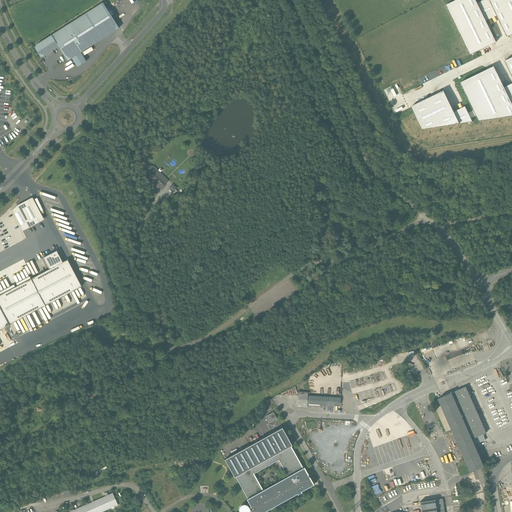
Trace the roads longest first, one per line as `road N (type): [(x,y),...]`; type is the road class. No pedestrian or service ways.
road 1 (track): [(430,221),(360,257),(309,264),(172,352),(138,245),(149,207),(166,187)]
road 2 (track): [(291,0),(377,176),(439,230),(481,282)]
road 3 (track): [(172,352),(206,417),(207,438),(202,456),(164,464)]
road 4 (unclassified): [(75,107),(164,0)]
